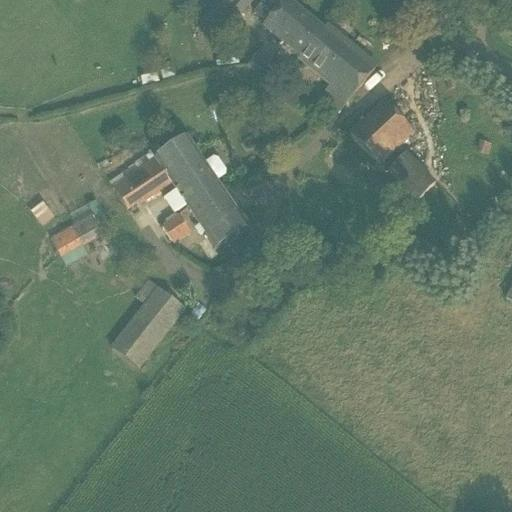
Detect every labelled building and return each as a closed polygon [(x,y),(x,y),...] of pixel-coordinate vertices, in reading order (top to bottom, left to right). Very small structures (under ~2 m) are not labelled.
[(210,0),(211,0),(210,0),(198,0),(189,11),(214,31),(227,15),(236,23),(254,0),(210,0)] [(299,58),(323,30),(287,0),(285,0),(284,1),(282,0),(264,0),(253,14),(265,24),(262,27),(299,58)] [(349,102),(374,72),(323,30),(299,58),(332,86),(331,87),(349,102)] [(259,54),(246,69),(273,91),(286,75),(269,62),(259,54)] [(452,79),(444,81),(446,91),(455,89),(452,79)] [(413,134),(383,103),(349,136),(379,167),(413,134)] [(247,229),(216,183),(225,177),(226,172),(218,160),(213,159),(204,165),(186,138),(112,189),(127,211),(135,205),(137,207),(170,185),(215,251),(247,229)] [(491,146),(479,142),(476,153),(488,157),(491,146)] [(402,158),(390,175),(410,190),(422,172),(402,158)] [(45,202),(31,212),(42,227),(55,217),(45,202)] [(92,216),(50,238),(61,260),(103,238),(92,216)] [(439,240),(444,245),(456,253),(467,238),(473,230),(457,217),(439,240)] [(173,245),(190,234),(178,218),(162,229),(173,245)] [(401,231),(401,241),(412,241),(412,231),(401,231)] [(185,311),(148,281),(136,296),(145,304),(111,347),(139,370),(185,311)]
